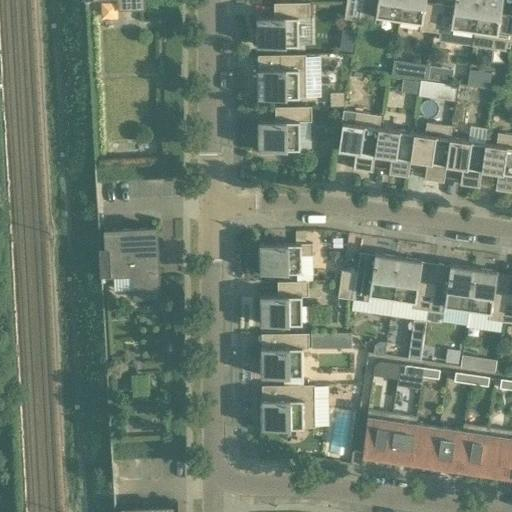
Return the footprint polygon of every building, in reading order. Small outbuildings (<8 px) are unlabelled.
[(116,0),(117,9),(142,8),(141,0),(116,0)] [(358,20),(361,0),(345,0),(346,1),(343,18),(358,20)] [(361,0),(358,20),(374,22),(375,15),(399,19),(401,1),(397,1),(397,0),(361,0)] [(401,1),(399,19),(420,22),(419,29),(434,31),(438,3),(424,1),(423,0),(397,0),(397,1),(401,1)] [(452,0),(452,5),(438,3),(434,31),(449,34),(450,27),(474,30),(477,12),(473,12),(474,0),(452,0)] [(477,12),(474,30),(495,33),(493,44),(509,47),(509,42),(511,22),(511,14),(499,12),(500,0),(474,0),(473,12),(477,12)] [(308,17),(308,2),(279,2),(279,16),(255,17),(255,45),(297,44),(297,17),(308,17)] [(355,30),(342,28),(340,40),(339,50),(341,50),(352,52),(353,46),(355,30)] [(305,96),(305,54),(279,54),(279,68),(255,69),(256,97),(305,96)] [(404,75),(404,89),(451,92),(453,63),(395,59),(394,75),(404,75)] [(343,92),(330,92),(330,105),(343,105),(343,92)] [(310,121),(310,106),(280,106),(280,120),(256,120),(256,148),(260,148),(260,153),(272,153),(272,148),(298,148),(298,121),(310,121)] [(371,171),(374,153),(373,153),(379,114),(354,111),(353,123),(341,121),(337,148),(355,150),(352,168),(371,171)] [(379,114),(373,153),(374,153),(390,155),(388,173),(407,176),(409,158),(413,131),(378,126),(379,114)] [(424,133),(413,131),(409,158),(426,160),(423,178),(442,181),(445,163),(444,163),(450,125),(426,121),(424,133)] [(451,125),(450,125),(444,163),(445,163),(461,166),(459,184),(478,186),(481,168),(480,168),(484,142),(449,137),(451,125)] [(495,143),(484,142),(480,168),(481,168),(497,171),(494,189),(511,191),(511,133),(497,132),(495,143)] [(134,298),(158,297),(154,227),(103,230),(105,252),(100,253),(101,272),(106,272),(106,276),(132,274),(134,298)] [(258,243),(258,271),(300,271),(300,255),(312,254),(311,242),(258,243)] [(372,273),(357,271),(353,298),(369,301),(370,294),(394,297),(396,279),(392,279),(396,255),(375,252),(372,273)] [(396,279),(394,297),(414,300),(413,307),(429,310),(433,282),(419,280),(422,259),(396,255),(392,279),(396,279)] [(447,284),(433,282),(429,310),(444,312),(445,305),(469,308),(471,290),(467,290),(471,266),(450,263),(447,284)] [(471,290),(469,308),(490,311),(489,318),(503,321),(508,293),(494,291),(497,270),(471,266),(467,290),(471,290)] [(338,296),(353,298),(357,271),(342,269),(340,280),(338,296)] [(307,295),(307,280),(282,281),(282,295),(258,295),(259,323),(300,323),(300,296),(307,295)] [(511,293),(508,293),(503,321),(511,321),(511,293)] [(308,347),(308,332),(283,332),(283,347),(259,347),(259,375),(301,375),(301,347),(308,347)] [(327,332),(310,332),(310,348),(327,348),(327,332)] [(374,344),(373,351),(385,353),(386,341),(379,340),(374,344)] [(421,349),(409,347),(408,358),(420,360),(421,349)] [(469,356),(461,355),(460,366),(468,367),(469,356)] [(380,370),(398,372),(399,364),(381,361),(380,370)] [(404,373),(422,376),(423,367),(405,364),(404,373)] [(439,369),(423,367),(422,376),(438,378),(439,369)] [(453,381),(469,383),(470,374),(455,372),(453,381)] [(488,377),(470,374),(469,383),(487,386),(488,377)] [(499,387),(511,389),(511,380),(500,378),(499,387)] [(314,426),(313,384),(283,384),(283,398),(260,399),(260,427),(314,426)] [(361,453),(385,457),(392,412),(367,408),(361,453)] [(416,415),(392,412),(385,457),(409,460),(416,415)] [(417,416),(416,415),(409,460),(433,464),(439,426),(416,423),(417,416)] [(461,429),(439,426),(433,464),(457,467),(463,422),(461,429)] [(487,426),(463,422),(457,467),(480,471),(487,426)] [(511,429),(487,426),(480,471),(504,474),(511,429)]
